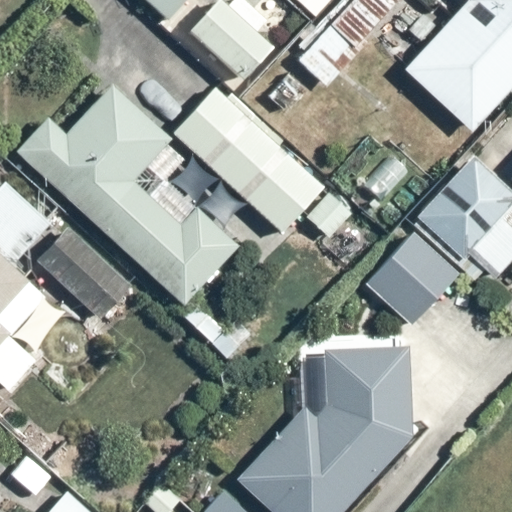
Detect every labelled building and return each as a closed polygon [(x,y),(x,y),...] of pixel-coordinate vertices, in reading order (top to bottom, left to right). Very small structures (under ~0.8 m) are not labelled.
[(183,0),(143,0),(165,20),(183,0)] [(277,39),(231,0),(211,0),(185,30),(242,79),(277,39)] [(340,0),(290,59),(321,85),(394,0),(340,0)] [(297,0),(311,13),(323,0),(297,0)] [(511,82),(511,0),(465,0),(403,67),(470,128),(511,82)] [(325,184),(213,80),(169,128),(280,232),(325,184)] [(165,135),(108,84),(63,132),(44,115),(13,148),(184,303),(246,235),(203,196),(193,207),(141,161),(165,135)] [(511,171),(503,182),(471,152),(414,212),(461,256),(466,251),(493,277),(511,256),(511,171)] [(54,225),(0,175),(0,383),(7,390),(36,358),(5,330),(42,290),(11,261),(22,249),(99,320),(131,286),(59,220),(54,225)] [(459,271),(413,228),(361,282),(407,326),(459,271)] [(335,511),(410,434),(408,348),(329,346),(328,382),(237,477),(273,511),(335,511)] [(11,465),(0,465),(0,500),(14,499),(11,465)] [(246,511),(217,486),(195,511),(196,511),(246,511)] [(87,511),(65,491),(44,511),(87,511)]
